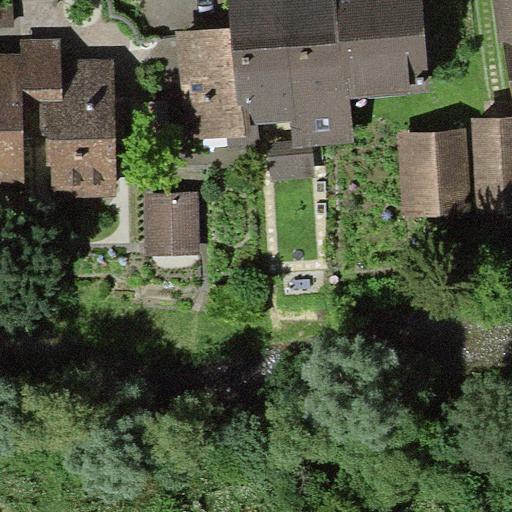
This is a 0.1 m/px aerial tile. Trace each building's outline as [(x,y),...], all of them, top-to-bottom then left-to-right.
[(229,0),(232,29),(237,106),(243,105),(244,122),(291,119),(293,142),(293,146),(311,145),(352,142),(349,99),(346,46),(338,47),(335,0),(229,0)] [(421,0),(335,0),(338,47),(346,46),(349,99),(412,95),(411,75),(427,74),(421,0)] [(511,0),(495,0),(511,85),(511,115),(472,117),(476,214),(511,211),(511,0)] [(237,106),(232,29),(176,31),(180,139),(244,137),(244,122),(243,105),(237,106)] [(21,51),(0,51),(0,197),(24,198),(23,135),(52,134),(53,195),(116,195),(115,58),(61,58),(61,37),(21,37),(21,51)] [(470,212),(465,128),(397,132),(403,216),(470,212)] [(313,178),(311,145),(293,146),(293,142),(267,144),(270,181),(313,178)] [(144,195),(146,255),(200,253),(198,193),(144,195)]
